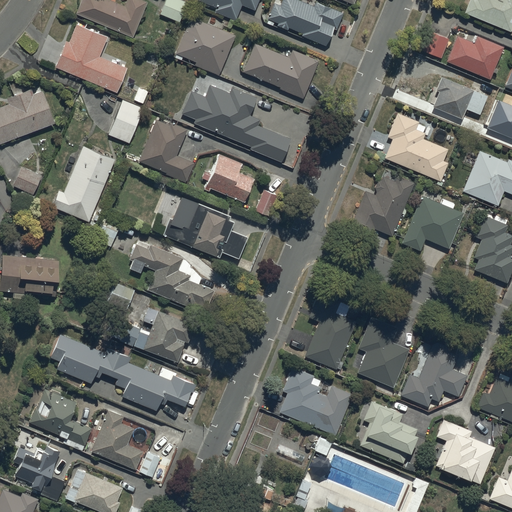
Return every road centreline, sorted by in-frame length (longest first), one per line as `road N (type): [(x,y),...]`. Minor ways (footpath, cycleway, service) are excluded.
road 1 (residential): [(190,511),(302,239)]
road 2 (residential): [(302,239),(400,0)]
road 3 (residential): [(302,239),(511,326)]
